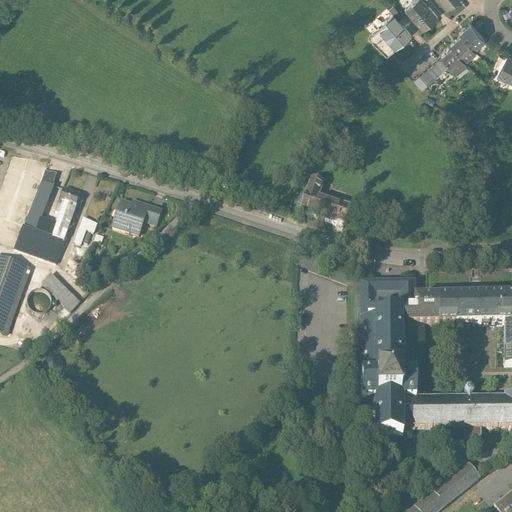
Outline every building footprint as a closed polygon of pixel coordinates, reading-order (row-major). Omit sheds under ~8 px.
[(422,0),(415,0),(404,11),(422,31),(438,17),(422,0)] [(438,0),(446,9),(456,0),(438,0)] [(411,36),(390,15),(367,39),(387,59),(411,36)] [(484,40),(468,23),(457,33),(459,35),(473,50),(484,40)] [(473,50),(459,35),(448,45),(450,47),(464,62),(475,52),(473,50)] [(464,62),(450,47),(440,56),(441,57),(449,67),(456,74),(466,65),(464,62)] [(495,76),(509,83),(511,76),(511,57),(506,54),(495,76)] [(441,57),(416,78),(424,87),(449,67),(441,57)] [(297,175),(283,170),(276,191),(290,195),(297,175)] [(45,172),(40,184),(52,188),(56,176),(45,172)] [(322,185),(310,181),(299,214),(342,228),(349,209),(318,199),(322,185)] [(23,230),(35,234),(40,221),(52,188),(40,184),(23,230)] [(59,206),(62,207),(75,212),(80,198),(64,192),(59,206)] [(130,208),(119,205),(111,231),(137,239),(142,225),(156,229),(161,214),(131,205),(130,208)] [(55,267),(75,212),(62,207),(55,227),(50,240),(35,234),(23,230),(15,253),(55,267)] [(55,227),(40,221),(35,234),(50,240),(55,227)] [(98,228),(81,222),(73,244),(91,250),(98,228)] [(28,275),(0,264),(0,332),(5,335),(28,275)] [(71,314),(81,304),(44,268),(34,278),(71,314)] [(511,300),(414,301),(414,285),(360,285),(361,419),(374,419),(374,438),(402,438),(401,429),(410,429),(411,430),(414,430),(415,429),(431,429),(432,429),(439,429),(440,429),(447,428),(447,429),(448,429),(448,428),(455,428),(455,429),(456,429),(456,428),(463,428),(463,429),(464,429),(464,428),(472,428),(472,429),(473,428),(480,428),(481,428),(488,428),(489,428),(496,428),(497,428),(504,428),(505,428),(511,427),(511,397),(504,398),(504,402),(470,402),(470,398),(472,395),(472,392),(470,389),(466,389),(463,392),(463,395),(466,398),(466,402),(464,402),(463,402),(456,402),(455,402),(448,402),(447,402),(440,402),(439,402),(432,402),(431,402),(424,402),(423,328),(504,328),(504,368),(511,367),(511,300)] [(48,361),(46,362),(45,364),(44,367),(44,369),(45,371),(46,373),(48,374),(51,375),(53,375),(55,374),(57,372),(58,370),(59,368),(58,366),(57,363),(56,361),(53,360),(51,360),(48,361)] [(442,511),(479,483),(467,468),(410,511),(442,511)] [(511,511),(511,493),(492,509),(494,511),(511,511)]
